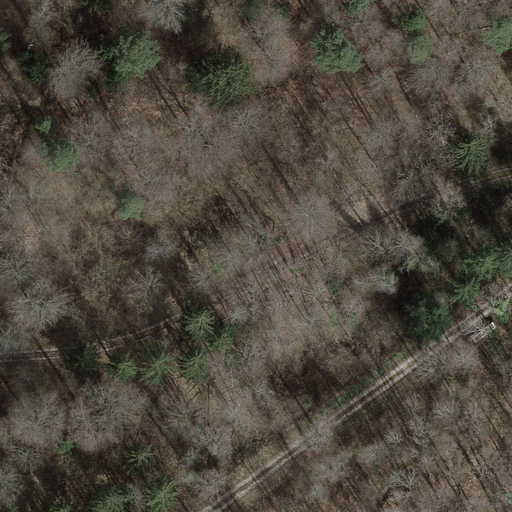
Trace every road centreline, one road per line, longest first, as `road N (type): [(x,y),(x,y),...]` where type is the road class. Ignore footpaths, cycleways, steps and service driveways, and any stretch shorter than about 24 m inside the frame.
road 1 (track): [(511,170),(388,216),(122,341),(0,356)]
road 2 (track): [(213,511),(511,283)]
